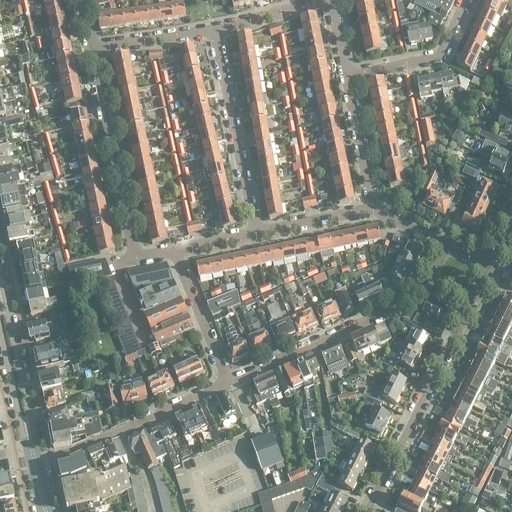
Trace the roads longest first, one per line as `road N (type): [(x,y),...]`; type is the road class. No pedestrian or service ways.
road 1 (residential): [(371,511),(471,307)]
road 2 (residential): [(227,383),(426,285)]
road 3 (residential): [(131,262),(90,52)]
road 4 (residential): [(255,233),(213,34)]
road 5 (residential): [(39,458),(88,445),(227,383)]
road 6 (secondary): [(39,458),(3,289)]
road 7 (residential): [(349,73),(439,55),(467,0)]
road 8 (residential): [(227,383),(174,252)]
road 9 (residential): [(372,208),(349,73)]
road 10 (residential): [(213,34),(334,2)]
road 11 (secondary): [(0,330),(25,452)]
road 12 (residential): [(90,52),(213,34)]
